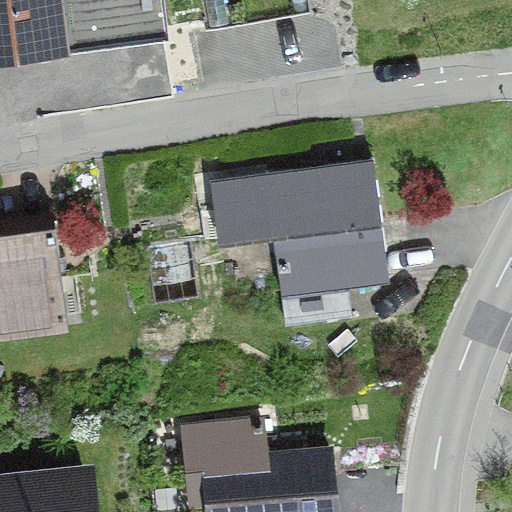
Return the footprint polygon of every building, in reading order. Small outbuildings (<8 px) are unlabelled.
[(0,0),(0,46),(56,39),(50,0),(0,0)] [(345,286),(386,281),(370,159),(263,173),(283,325),(348,316),(345,286)] [(65,330),(48,202),(0,208),(0,326),(37,322),(39,334),(65,330)] [(208,511),(332,511),(327,454),(263,461),(259,423),(212,428),(216,465),(203,467),(208,511)] [(0,511),(86,511),(83,473),(0,481),(0,511)]
